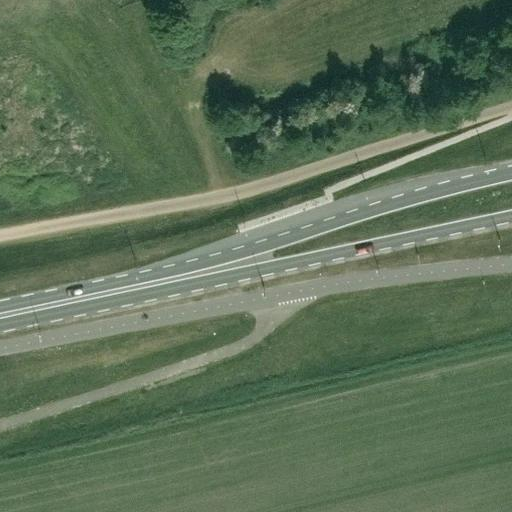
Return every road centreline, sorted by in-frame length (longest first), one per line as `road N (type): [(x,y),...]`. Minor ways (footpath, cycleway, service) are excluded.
road 1 (unclassified): [(0,234),(213,198),(511,105)]
road 2 (secondary): [(511,170),(69,302)]
road 3 (secondary): [(69,302),(511,217)]
